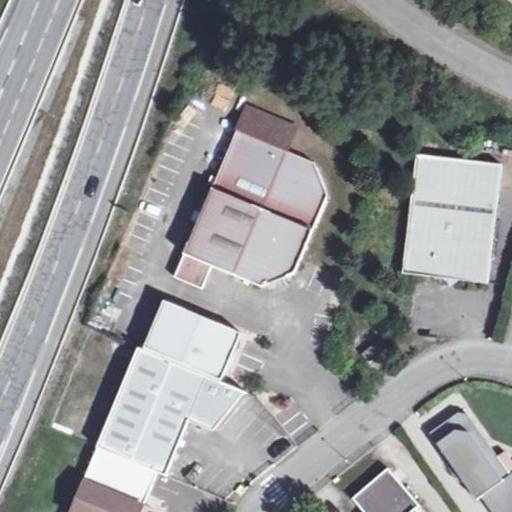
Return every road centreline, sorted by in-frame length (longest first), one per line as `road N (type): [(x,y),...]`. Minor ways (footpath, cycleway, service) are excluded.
road 1 (motorway): [(0,406),(149,0)]
road 2 (residential): [(253,511),(391,399),(457,358),(511,365)]
road 3 (unclassified): [(389,0),(511,77)]
